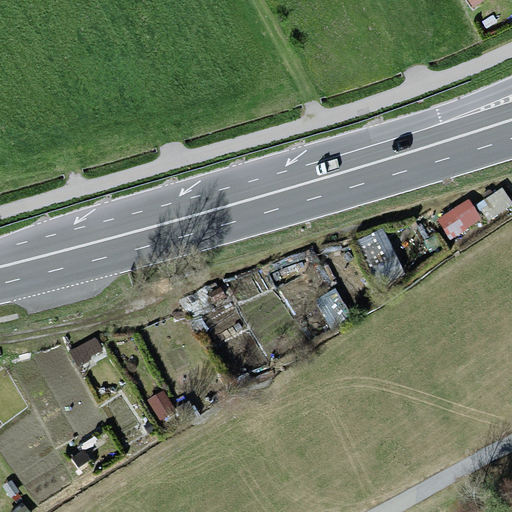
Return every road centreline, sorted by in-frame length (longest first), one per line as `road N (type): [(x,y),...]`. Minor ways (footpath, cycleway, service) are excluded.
road 1 (unclassified): [(511,48),(430,85),(0,213)]
road 2 (track): [(0,339),(94,323),(351,227)]
road 3 (primary): [(0,264),(303,181)]
road 4 (tertiary): [(511,89),(303,181)]
road 5 (primary): [(303,181),(511,119)]
road 6 (unclassified): [(511,445),(390,511)]
